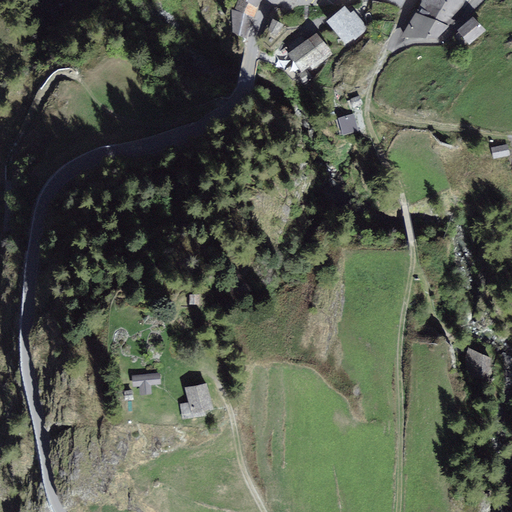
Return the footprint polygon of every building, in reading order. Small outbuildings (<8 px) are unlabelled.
[(256,6),(247,0),(238,0),(235,9),(252,18),(257,7),(256,6)] [(462,4),(463,0),(422,0),(419,10),(418,13),(454,26),(456,20),(462,4)] [(235,9),(232,9),(231,32),(244,39),(252,18),(235,9)] [(365,28),(353,14),(351,16),(345,9),(329,22),(347,44),(365,28)] [(417,16),(403,37),(436,38),(446,28),(417,16)] [(483,31),(473,20),(459,32),(470,43),(483,31)] [(281,26),(274,23),(270,31),(277,34),(281,26)] [(330,54),(317,36),(292,54),(290,55),(302,71),(310,65),(312,68),(330,54)] [(361,104),(359,97),(351,100),(354,107),(361,104)] [(357,130),(352,115),(339,119),(344,134),(357,130)] [(509,155),(507,145),(492,149),(494,158),(509,155)] [(203,309),(203,299),(193,299),(193,308),(203,309)] [(491,359),(470,353),(466,369),(486,375),(491,359)] [(160,384),(159,374),(133,377),(134,386),(141,386),(141,394),(151,393),(150,385),(160,384)] [(211,409),(206,385),(187,389),(190,404),(182,406),(185,419),(206,414),(205,410),(211,409)]
